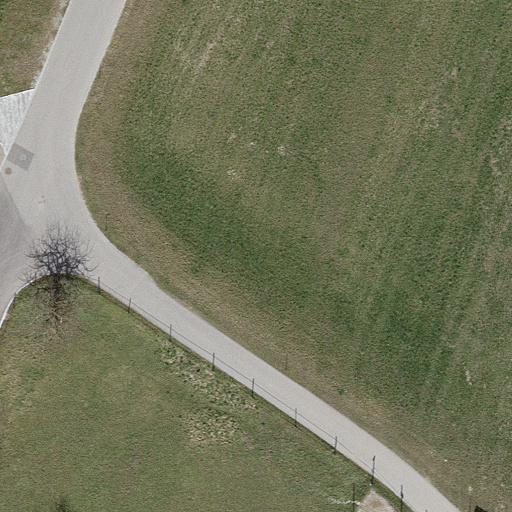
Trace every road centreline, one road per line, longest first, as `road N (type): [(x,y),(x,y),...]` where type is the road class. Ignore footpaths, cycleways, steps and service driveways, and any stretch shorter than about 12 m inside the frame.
road 1 (residential): [(13,239),(155,305),(428,511)]
road 2 (residential): [(109,0),(13,239)]
